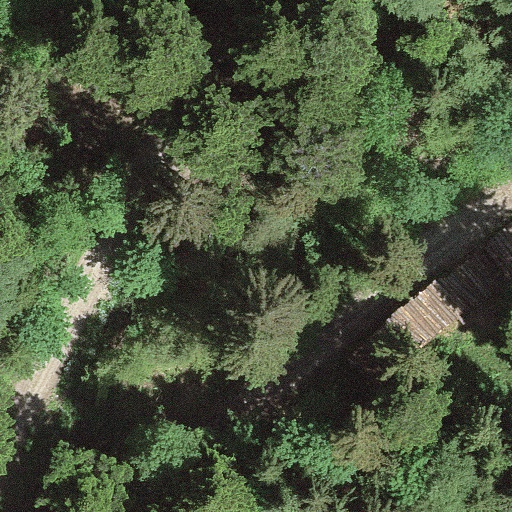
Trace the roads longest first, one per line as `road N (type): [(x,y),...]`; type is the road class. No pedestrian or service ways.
road 1 (track): [(0,453),(252,0)]
road 2 (track): [(511,197),(114,511)]
